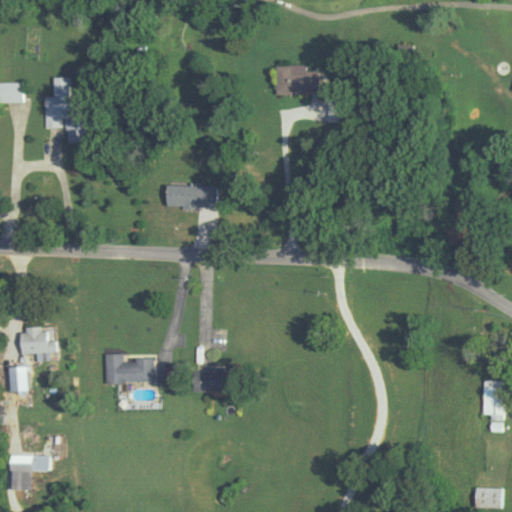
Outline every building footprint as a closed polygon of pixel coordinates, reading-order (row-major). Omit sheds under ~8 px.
[(308,93),(308,70),(291,70),(291,66),(275,66),(275,93),(308,93)] [(45,127),(67,127),(67,143),(83,143),(83,103),(71,103),(71,77),(53,77),(54,97),(45,97),(45,127)] [(0,102),(24,102),(24,83),(0,82),(0,102)] [(217,207),(217,185),(165,185),(165,207),(217,207)] [(56,352),(56,339),(48,339),(48,328),(20,328),(20,352),(56,352)] [(153,357),(123,357),(123,354),(106,354),(105,380),(152,381),(153,357)] [(25,383),(25,365),(7,365),(7,383),(25,383)] [(226,367),(191,367),(191,390),(226,390),(226,367)] [(503,415),(503,389),(481,389),(481,415),(503,415)] [(48,454),(6,454),(6,488),(28,488),(28,470),(48,470),(48,454)] [(503,507),(503,487),(473,487),(473,507),(503,507)]
